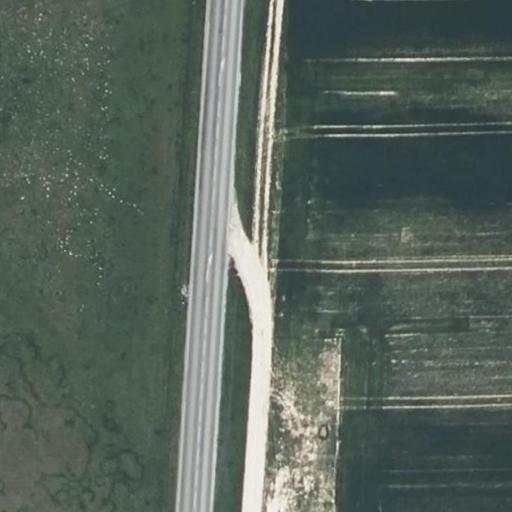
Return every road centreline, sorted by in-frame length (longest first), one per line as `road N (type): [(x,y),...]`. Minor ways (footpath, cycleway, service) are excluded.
road 1 (primary): [(195,511),(231,0)]
road 2 (track): [(242,511),(273,0)]
